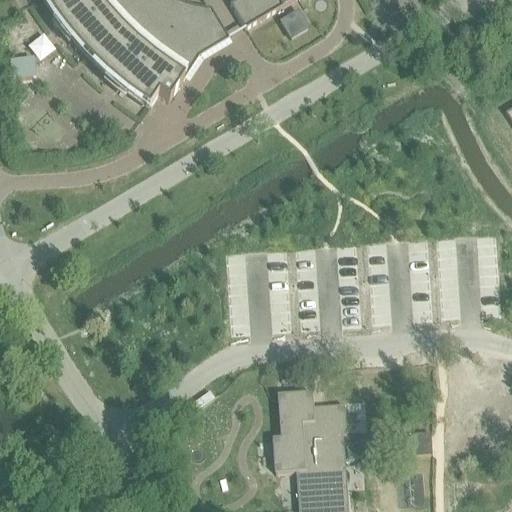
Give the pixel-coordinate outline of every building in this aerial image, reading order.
[(209,13),(205,12),(187,8),(170,2),(166,0),(45,0),(47,2),(63,27),(81,49),(102,70),(124,89),(147,107),(151,109),(157,99),(168,106),(198,60),(228,43),(209,13)] [(233,0),(236,3),(229,8),(244,33),(299,0),(233,0)] [(34,67),(10,69),(12,84),(35,82),(34,67)] [(209,394),(189,409),(193,416),(214,401),(209,394)] [(281,443),(273,444),(276,479),(296,477),(298,511),(348,511),(349,511),(343,440),(347,440),(345,410),(315,412),(313,398),(307,398),(278,400),(281,443)] [(406,415),(387,417),(388,439),(408,438),(406,415)] [(431,438),(410,439),(411,459),(432,458),(431,438)]
